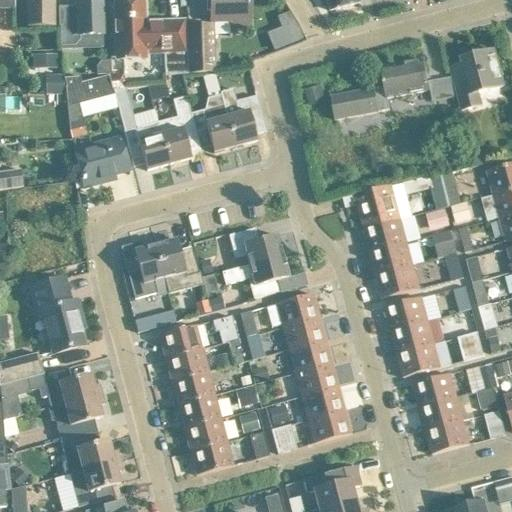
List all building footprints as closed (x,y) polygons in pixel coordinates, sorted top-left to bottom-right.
[(26,0),(27,27),(54,27),(53,0),(26,0)] [(249,29),(248,0),(210,0),(211,22),(232,21),(232,29),(249,29)] [(328,0),(332,13),(361,5),(359,0),(328,0)] [(24,37),(25,3),(3,2),(2,37),(24,37)] [(144,3),(114,4),(116,53),(116,61),(145,60),(145,55),(163,54),(164,77),(187,76),(187,52),(184,52),(183,22),(160,23),(160,26),(144,26),(144,3)] [(79,42),(79,37),(102,37),(101,4),(77,5),(77,8),(58,8),(59,28),(60,28),(61,47),(75,46),(79,42)] [(288,13),(277,18),(281,28),(288,46),(304,40),(288,13)] [(190,76),(213,76),(212,26),(188,27),(190,76)] [(462,61),(463,65),(449,68),(461,112),(483,106),(480,94),(504,88),(494,52),(462,61)] [(62,55),(32,55),(32,69),(61,69),(62,55)] [(101,62),(96,67),(96,75),(110,75),(109,61),(101,62)] [(384,88),(330,98),(335,122),(390,111),(389,110),(387,99),(429,91),(428,82),(424,62),(381,70),(384,88)] [(246,85),(264,82),(261,66),(243,69),(246,85)] [(230,68),(217,70),(220,90),(233,88),(230,68)] [(112,89),(125,88),(123,74),(110,75),(112,89)] [(79,78),(64,79),(66,88),(65,88),(67,108),(69,132),(71,140),(86,136),(81,117),(113,109),(114,113),(118,112),(117,108),(113,96),(112,90),(112,89),(108,77),(81,84),(79,78)] [(166,86),(147,87),(150,101),(167,96),(166,86)] [(322,87),(303,91),(307,108),(326,104),(322,87)] [(125,88),(112,89),(112,90),(113,96),(117,108),(118,112),(131,157),(134,168),(145,165),(147,172),(169,166),(157,123),(145,127),(136,129),(133,117),(129,99),(125,88)] [(205,111),(191,114),(198,140),(201,150),(211,147),(213,154),(235,148),(223,106),(220,95),(211,97),(207,98),(205,111)] [(168,121),(157,123),(169,166),(190,160),(188,153),(201,150),(198,140),(191,114),(186,97),(173,100),(177,118),(168,121)] [(236,102),(223,106),(235,148),(256,143),(255,136),(266,133),(263,122),(256,97),(236,102)] [(130,172),(124,153),(120,139),(73,151),(79,169),(84,189),(102,184),(101,180),(130,172)] [(482,152),(467,155),(470,169),(485,166),(482,152)] [(453,156),(437,158),(439,170),(455,167),(453,156)] [(511,166),(504,168),(486,173),(493,196),(511,191),(511,166)] [(0,172),(0,190),(23,188),(21,169),(0,172)] [(461,204),(453,173),(442,176),(449,207),(461,204)] [(442,176),(430,179),(433,190),(438,210),(449,207),(442,176)] [(357,196),(360,206),(358,207),(364,230),(401,221),(413,217),(404,184),(357,196)] [(72,186),(30,191),(32,206),(74,201),(72,186)] [(493,197),(482,201),(488,222),(499,219),(499,220),(511,216),(511,191),(493,196),(493,197)] [(463,205),(451,208),(455,225),(467,222),(463,205)] [(445,210),(430,214),(435,231),(449,227),(445,210)] [(16,224),(6,225),(7,251),(9,251),(17,250),(18,250),(23,250),(23,251),(23,255),(24,262),(34,261),(33,259),(51,257),(50,249),(65,247),(64,246),(63,236),(68,235),(68,234),(65,234),(65,230),(64,230),(63,215),(63,213),(41,215),(42,219),(30,221),(30,220),(25,221),(21,222),(21,219),(19,219),(20,224),(16,225),(16,224)] [(511,216),(499,220),(505,243),(511,241),(511,216)] [(401,221),(364,230),(370,254),(407,244),(401,221)] [(468,228),(459,230),(465,253),(474,251),(468,228)] [(246,257),(248,266),(249,267),(283,257),(277,236),(258,241),(255,229),(229,237),(235,260),(246,257)] [(451,232),(432,237),(438,260),(445,259),(457,256),(451,232)] [(154,246),(167,294),(203,285),(200,273),(198,274),(191,249),(180,252),(177,240),(154,246)] [(407,244),(370,254),(377,277),(413,268),(407,244)] [(137,264),(125,267),(134,300),(158,294),(160,296),(167,294),(154,246),(134,252),(137,264)] [(457,256),(445,259),(451,283),(463,280),(457,256)] [(283,257),(249,267),(248,266),(223,273),(225,286),(247,279),(253,301),(280,294),(277,282),(289,279),(283,257)] [(478,258),(466,261),(472,284),(473,284),(483,282),(478,258)] [(208,260),(199,263),(203,275),(212,273),(208,260)] [(413,268),(377,277),(383,301),(419,291),(413,268)] [(41,319),(51,356),(85,347),(78,320),(82,319),(77,302),(71,303),(65,279),(28,289),(37,320),(41,319)] [(483,282),(473,284),(477,301),(488,298),(483,282)] [(466,287),(453,291),(459,314),(472,310),(466,287)] [(313,295),(276,305),(282,329),(319,319),(313,295)] [(221,296),(207,300),(210,314),(225,310),(221,296)] [(422,299),(385,309),(391,333),(428,323),(422,299)] [(498,326),(492,307),(480,310),(485,329),(498,326)] [(245,339),(256,336),(250,312),(239,315),(245,339)] [(232,317),(212,323),(215,334),(218,333),(222,345),(228,343),(238,341),(232,317)] [(147,319),(134,322),(137,334),(150,331),(147,319)] [(319,319),(282,329),(289,352),(325,342),(319,319)] [(428,323),(391,333),(398,356),(434,346),(428,323)] [(196,327),(159,337),(165,360),(202,350),(196,327)] [(485,332),(484,332),(486,341),(488,340),(497,338),(498,337),(496,329),(485,332)] [(484,357),(477,334),(458,340),(464,362),(484,357)] [(497,338),(488,340),(488,341),(492,355),(501,352),(497,338)] [(238,341),(228,343),(234,366),(244,363),(238,341)] [(325,342),(289,352),(295,375),(332,365),(325,342)] [(398,356),(404,380),(440,370),(434,346),(398,356)] [(165,360),(171,383),(208,374),(202,350),(165,360)] [(264,352),(250,356),(251,361),(265,358),(264,352)] [(0,386),(42,376),(36,354),(0,363),(0,386)] [(227,354),(212,359),(215,371),(231,367),(227,354)] [(511,361),(494,367),(498,379),(511,375),(511,361)] [(301,399),(338,389),(332,365),(295,375),(301,399)] [(492,366),(479,369),(485,391),(485,392),(489,391),(494,389),(498,388),(492,366)] [(263,367),(251,370),(255,383),(267,380),(263,367)] [(42,376),(0,386),(0,396),(1,404),(2,422),(15,419),(21,417),(15,396),(29,393),(37,390),(40,400),(48,398),(50,408),(47,409),(47,410),(102,396),(99,386),(94,387),(91,376),(71,381),(68,369),(42,376)] [(171,383),(177,407),(214,397),(208,374),(171,383)] [(420,409),(457,399),(450,376),(414,386),(420,409)] [(248,377),(239,379),(241,387),(250,385),(248,377)] [(253,388),(241,391),(246,407),(257,404),(253,388)] [(338,389),(301,399),(308,422),(344,412),(338,389)] [(498,407),(494,389),(489,391),(485,392),(478,394),(483,411),(498,407)] [(102,396),(47,410),(51,422),(54,421),(60,443),(85,436),(99,432),(96,420),(102,419),(99,407),(104,405),(102,396)] [(177,407),(184,430),(220,420),(214,397),(177,407)] [(426,433),(463,423),(457,399),(420,409),(426,433)] [(280,407),(268,410),(272,426),(284,423),(280,407)] [(344,412),(308,422),(314,445),(351,435),(344,412)] [(254,413),(238,417),(243,435),(259,430),(254,413)] [(484,417),(491,441),(506,436),(500,413),(484,417)] [(15,419),(2,422),(4,438),(18,434),(15,419)] [(184,430),(190,454),(227,444),(220,420),(184,430)] [(469,446),(464,427),(463,423),(426,433),(433,456),(469,446)] [(277,455),(296,450),(290,426),(270,432),(277,455)] [(85,436),(60,443),(65,462),(62,463),(66,476),(68,475),(69,476),(120,462),(117,452),(111,454),(108,442),(102,443),(99,432),(85,436)] [(255,461),(268,458),(262,434),(249,438),(255,461)] [(11,441),(6,448),(13,453),(18,446),(11,441)] [(233,467),(227,444),(190,454),(196,477),(233,467)] [(66,476),(51,480),(59,511),(65,511),(77,509),(84,507),(103,502),(115,499),(112,487),(120,485),(117,473),(122,471),(120,462),(69,476),(68,475),(66,476)] [(355,468),(303,482),(306,495),(314,493),(318,510),(355,501),(352,490),(360,487),(355,468)] [(18,469),(10,478),(19,487),(28,478),(18,469)] [(511,478),(494,483),(500,505),(511,501),(511,478)] [(12,511),(26,511),(25,486),(11,490),(12,511)] [(277,495),(264,498),(268,511),(281,507),(277,495)] [(358,511),(355,501),(318,510),(318,511),(366,511),(366,510),(358,511)] [(94,510),(84,511),(126,511),(123,502),(94,510)] [(486,511),(484,502),(452,511),(486,511)]
